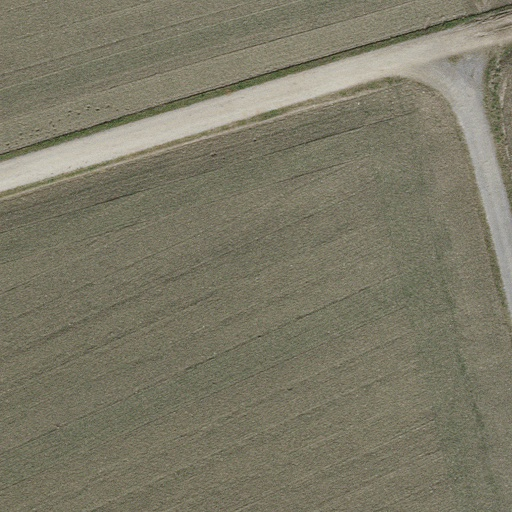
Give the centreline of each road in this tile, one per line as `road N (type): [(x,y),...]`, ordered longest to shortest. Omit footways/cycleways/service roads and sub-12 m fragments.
road 1 (track): [(511,36),(0,185)]
road 2 (track): [(447,53),(511,300)]
